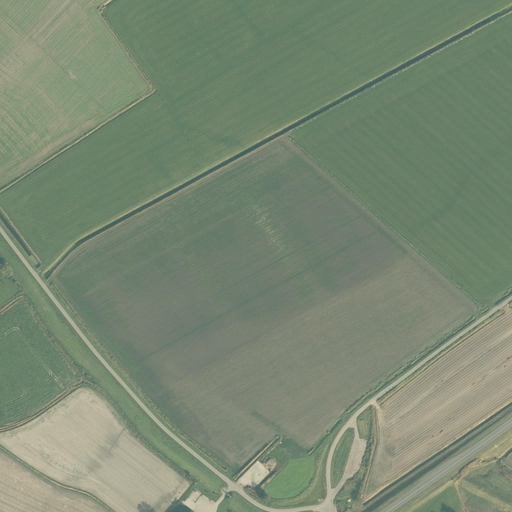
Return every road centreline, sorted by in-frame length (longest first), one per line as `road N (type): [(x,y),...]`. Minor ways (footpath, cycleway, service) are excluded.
road 1 (unclassified): [(330,505),(261,507),(167,431),(0,228)]
road 2 (unclassified): [(330,505),(328,461),(351,419),(511,296)]
road 3 (unknown): [(285,132),(79,244),(43,286)]
road 4 (trunk): [(385,511),(511,421)]
